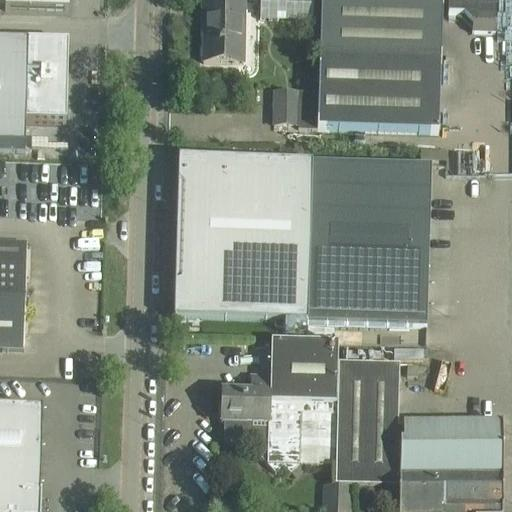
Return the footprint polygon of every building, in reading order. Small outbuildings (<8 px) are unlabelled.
[(0,0),(0,8),(4,9),(4,13),(68,14),(68,0),(0,0)] [(314,22),(314,0),(259,0),(259,23),(314,22)] [(299,131),(418,137),(438,137),(442,6),(422,5),(321,0),(318,96),(299,96),(275,95),(275,126),(299,127),(299,131)] [(496,4),(448,2),(447,18),(463,19),(472,28),(471,35),(495,36),(496,16),(496,4)] [(243,66),(243,24),(244,4),(204,4),(204,19),(207,20),(207,30),(203,30),(203,65),(223,66),(243,66)] [(67,46),(26,45),(26,51),(0,50),(0,155),(24,156),(25,127),(65,128),(67,46)] [(422,153),(422,164),(447,164),(447,153),(422,153)] [(173,323),(426,330),(431,169),(178,162),(173,323)] [(26,246),(0,245),(0,353),(23,355),(26,246)] [(300,419),(336,420),(336,382),(337,362),(283,361),(283,381),(251,380),(251,381),(253,382),(253,396),(222,395),(221,427),(268,428),(267,452),(259,460),(275,476),(283,469),(290,477),(299,469),(300,419)] [(337,388),(337,420),(336,490),(358,490),(400,490),(400,504),(400,510),(501,511),(502,483),(502,428),(402,428),(402,451),(397,451),(399,369),(337,368),(337,388)] [(407,369),(406,380),(417,380),(417,370),(407,369)] [(41,416),(0,414),(0,511),(40,511),(41,501),(39,501),(41,416)] [(358,490),(358,504),(373,504),(400,504),(400,490),(358,490)]
